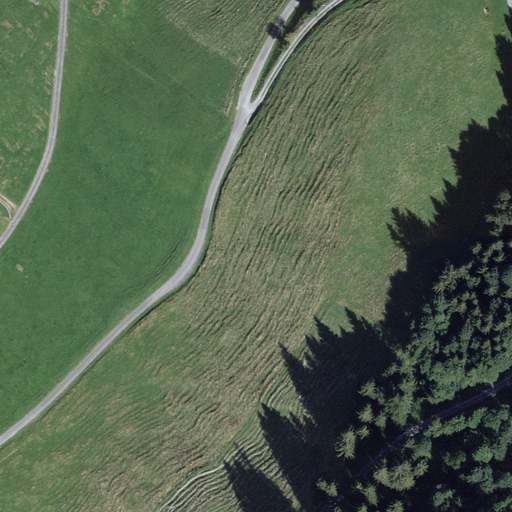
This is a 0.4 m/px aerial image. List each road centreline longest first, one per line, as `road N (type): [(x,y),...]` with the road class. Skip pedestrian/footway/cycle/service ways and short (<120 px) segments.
road 1 (unclassified): [(0,441),(181,274),(259,64),(296,0)]
road 2 (track): [(511,359),(389,428),(303,511)]
road 3 (track): [(65,0),(53,140),(0,243)]
road 4 (track): [(339,0),(303,32),(258,104),(243,110)]
